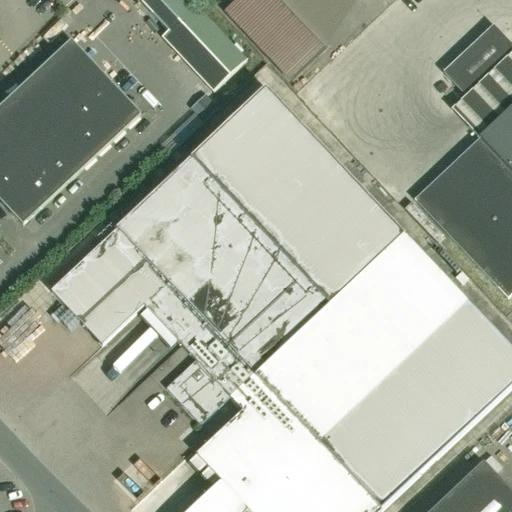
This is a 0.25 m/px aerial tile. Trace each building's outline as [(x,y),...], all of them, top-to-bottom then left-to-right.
[(191,0),(140,0),(170,31),(164,37),(216,91),(249,60),(191,0)] [(324,49),(356,0),(237,0),(223,14),(287,83),(324,49)] [(467,95),(511,51),(511,43),(493,24),(444,71),(467,95)] [(72,43),(0,109),(0,204),(22,228),(141,118),(72,43)] [(221,483),(189,511),(381,511),(511,389),(511,351),(469,305),(405,236),(266,89),(116,230),(117,232),(52,293),(102,347),(144,307),(196,362),(166,390),(201,427),(230,399),(242,413),(196,457),(221,483)] [(511,294),(511,108),(478,140),(415,199),(509,298),(511,294)] [(511,511),(511,491),(484,462),(431,511),(511,511)]
